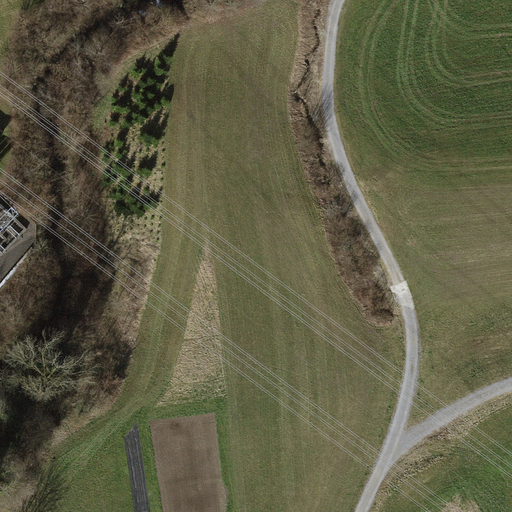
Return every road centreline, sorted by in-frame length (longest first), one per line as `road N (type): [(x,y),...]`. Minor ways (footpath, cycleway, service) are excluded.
road 1 (track): [(386,464),(414,360),(408,310),(353,192),(331,122),(325,79),(339,0)]
road 2 (track): [(386,464),(471,403),(511,387)]
